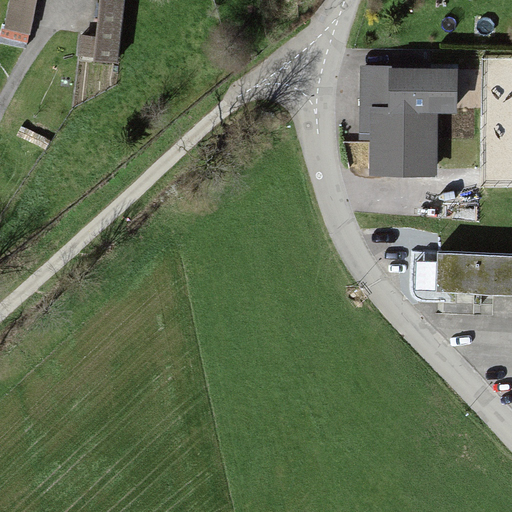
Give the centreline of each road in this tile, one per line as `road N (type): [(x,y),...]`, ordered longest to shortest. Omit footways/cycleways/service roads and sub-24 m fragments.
road 1 (unclassified): [(511,429),(387,308),(342,241),(320,183),(319,54),(337,0)]
road 2 (track): [(0,311),(268,73),(319,54)]
